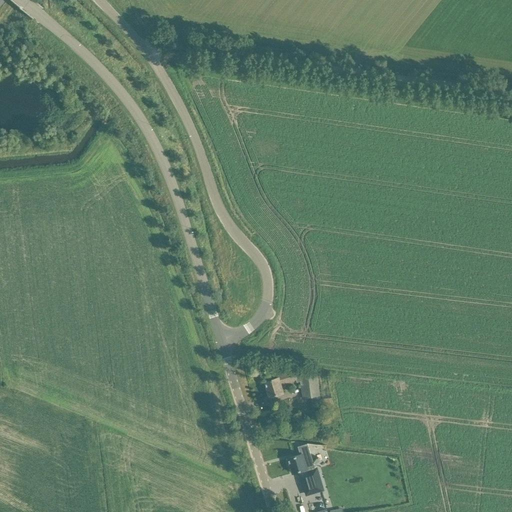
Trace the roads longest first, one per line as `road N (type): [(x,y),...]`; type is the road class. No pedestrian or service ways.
road 1 (unclassified): [(221,346),(258,319),(265,273),(220,209),(173,95),(100,0)]
road 2 (unclassified): [(221,346),(147,130),(97,68),(21,0)]
road 3 (track): [(133,37),(266,45),(511,84)]
road 4 (unclassified): [(271,511),(221,346)]
